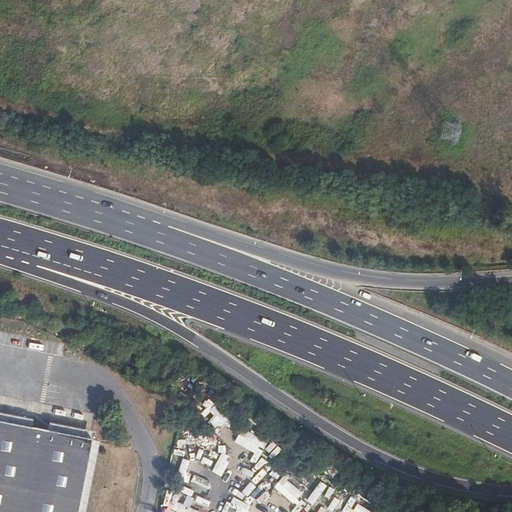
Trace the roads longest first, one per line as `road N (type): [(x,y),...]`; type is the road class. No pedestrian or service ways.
road 1 (motorway): [(42,254),(125,273),(282,331),(511,434)]
road 2 (motorway): [(511,387),(363,315),(158,233)]
road 3 (unknown): [(187,335),(387,462),(463,487),(511,492)]
road 4 (motorway): [(511,280),(374,281),(174,224),(158,233)]
road 5 (motorway): [(42,254),(66,280),(187,335)]
road 6 (motorway): [(158,233),(0,183)]
